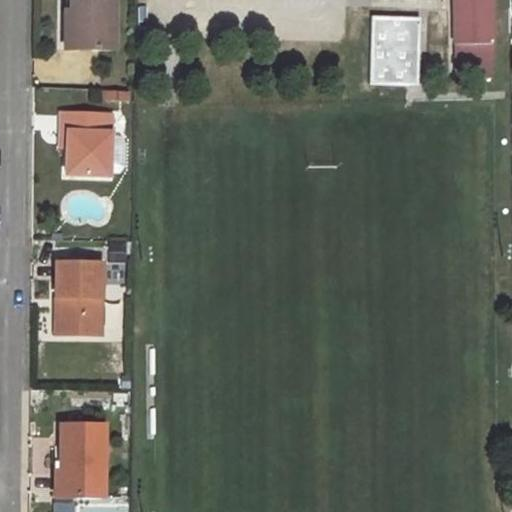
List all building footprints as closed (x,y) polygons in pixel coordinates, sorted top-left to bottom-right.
[(115,50),(115,0),(72,0),(72,10),(77,10),(77,49),(115,50)] [(494,59),(492,0),(451,0),(453,60),(494,59)] [(64,11),(64,48),(77,49),(77,10),(72,10),(64,11)] [(418,84),(419,22),(371,22),(371,84),(418,84)] [(454,80),(494,79),(494,59),(453,60),(454,80)] [(69,134),(68,174),(113,174),(113,171),(122,171),(127,166),(128,144),(123,139),(113,139),(113,115),(63,114),(63,134),(69,134)] [(99,333),(100,261),(55,260),(54,331),(99,333)] [(118,340),(119,306),(104,305),(103,340),(118,340)] [(103,494),(104,423),(60,422),(60,460),(64,460),(63,494),(103,494)] [(63,494),(64,460),(60,460),(54,460),(54,494),(63,494)]
